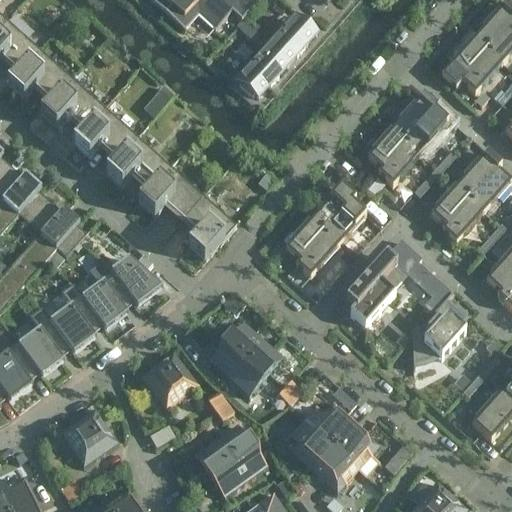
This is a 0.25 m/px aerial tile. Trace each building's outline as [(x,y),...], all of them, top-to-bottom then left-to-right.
[(149,0),(149,1),(147,0),(146,1),(165,18),(181,0),(149,0)] [(181,0),(165,18),(185,35),(186,34),(184,33),(198,17),(215,32),(214,34),(215,35),(231,17),(213,0),(181,0)] [(213,0),(231,17),(241,25),(242,25),(263,0),(213,0)] [(511,14),(505,9),(477,40),(491,52),(511,29),(511,14)] [(281,37),(267,53),(286,70),(296,59),(297,60),(304,52),(303,51),(316,37),(313,35),(314,33),(300,21),(297,25),(294,23),(284,34),(285,36),(283,39),(281,37)] [(0,63),(3,61),(19,75),(20,76),(40,54),(7,25),(0,32),(0,63)] [(253,35),(242,25),(241,25),(236,31),(247,41),(253,35)] [(511,29),(491,52),(488,56),(502,68),(511,57),(511,29)] [(264,45),(253,35),(247,41),(259,51),(264,45)] [(449,71),(463,83),(488,56),(491,52),(477,40),(449,71)] [(250,71),(240,82),(243,85),(239,90),(253,102),(254,100),(257,103),(269,89),(270,90),(278,82),(276,81),(286,70),(267,53),(253,68),(255,70),(252,73),(250,71)] [(19,75),(8,88),(9,89),(23,102),(24,103),(36,90),(52,105),(53,105),(73,83),(40,54),(20,76),(19,75)] [(463,83),(460,86),(474,99),(502,68),(488,56),(463,83)] [(52,105),(41,117),(41,118),(56,131),(57,132),(68,119),(85,134),(86,135),(105,113),(73,83),(53,105),(52,105)] [(156,120),(173,99),(162,91),(145,112),(156,120)] [(501,111),(511,101),(506,96),(496,107),(501,111)] [(423,100),(399,126),(413,139),(434,116),(434,117),(438,113),(423,100)] [(85,134),(74,147),(89,161),(90,161),(101,148),(118,163),(119,164),(138,142),(105,113),(86,135),(85,134)] [(434,116),(413,139),(406,147),(420,160),(448,129),(434,117),(434,116)] [(367,162),(380,174),(381,175),(406,147),(413,139),(399,126),(367,162)] [(118,163),(107,176),(107,177),(122,190),(134,178),(150,193),(151,193),(171,171),(138,142),(119,164),(118,163)] [(381,175),(380,174),(377,178),(392,191),(420,160),(406,147),(381,175)] [(446,172),(456,162),(451,157),(441,167),(446,172)] [(486,157),(459,188),(473,201),(497,174),(498,174),(501,171),(486,157)] [(39,197),(1,163),(0,163),(0,203),(1,205),(0,206),(0,240),(18,220),(39,197)] [(437,182),(446,172),(441,167),(432,178),(437,182)] [(150,193),(139,205),(140,206),(155,219),(166,207),(183,222),(203,200),(171,171),(151,193),(150,193)] [(469,205),(484,217),(511,186),(498,174),(497,174),(473,201),(469,205)] [(428,193),(437,182),(432,178),(423,188),(428,193)] [(418,203),(428,193),(423,188),(413,199),(418,203)] [(444,231),(445,232),(455,221),(469,205),(473,201),(459,188),(431,219),(444,231)] [(341,192),(313,223),(327,236),(352,208),(352,209),(355,205),(341,192)] [(56,253),(76,230),(39,197),(18,220),(40,239),(0,283),(16,298),(56,254),(56,253)] [(203,200),(183,222),(200,237),(189,250),(190,250),(204,263),(205,264),(236,230),(203,200)] [(444,231),(441,235),(456,248),(484,217),(469,205),(455,221),(445,232),(444,231)] [(327,236),(324,239),(338,252),(366,221),(352,209),(352,208),(327,236)] [(313,223),(285,254),(298,266),(299,267),(324,239),(327,236),(313,223)] [(501,240),(510,230),(505,225),(496,235),(501,240)] [(66,262),(86,239),(76,230),(56,253),(56,254),(66,262)] [(492,250),(501,240),(496,235),(487,246),(492,250)] [(298,266),(295,269),(310,283),(338,252),(324,239),(299,267),(298,266)] [(482,261),(492,250),(487,246),(477,256),(482,261)] [(499,297),(500,298),(511,284),(511,256),(486,285),(499,297)] [(386,261),(346,306),(354,313),(349,319),(365,332),(395,299),(392,296),(404,282),(394,273),(396,270),(386,261)] [(128,263),(111,275),(132,303),(131,304),(136,309),(159,290),(145,278),(128,263)] [(111,275),(81,298),(80,299),(100,327),(104,333),(126,317),(122,311),(131,304),(132,303),(111,275)] [(0,316),(16,298),(0,283),(0,316)] [(496,301),(511,314),(511,312),(511,284),(500,298),(499,297),(496,301)] [(68,308),(49,322),(48,322),(68,350),(68,351),(72,357),(94,340),(90,334),(100,327),(80,299),(81,298),(73,289),(61,298),(68,308)] [(453,299),(452,298),(412,343),(413,374),(415,374),(415,372),(426,369),(436,365),(439,363),(441,364),(465,337),(461,333),(464,322),(470,321),(470,320),(462,320),(446,306),(453,299)] [(36,331),(16,347),(37,374),(36,375),(40,381),(63,364),(58,358),(68,351),(68,350),(48,322),(49,322),(41,312),(29,322),(36,331)] [(243,330),(224,351),(240,365),(243,362),(250,368),(253,364),(269,378),(282,364),(282,365),(283,363),(244,328),(242,329),(243,330)] [(493,344),(485,352),(493,359),(500,351),(493,344)] [(16,347),(0,358),(0,390),(2,393),(1,394),(9,404),(31,388),(27,382),(36,375),(37,374),(16,347)] [(240,365),(224,351),(211,365),(209,366),(249,402),(250,400),(269,378),(253,364),(250,368),(243,362),(240,365)] [(165,417),(167,415),(167,414),(197,392),(198,391),(173,358),(140,383),(165,417)] [(489,368),(476,383),(481,388),(494,373),(489,368)] [(476,383),(462,398),(467,402),(481,388),(476,383)] [(511,384),(501,396),(511,406),(511,384)] [(280,396),(289,407),(303,397),(294,385),(280,396)] [(210,404),(223,422),(235,414),(222,396),(210,404)] [(511,406),(501,396),(472,429),(490,445),(511,420),(511,406)] [(316,410),(302,425),(334,453),(355,429),(332,407),(323,417),(316,410)] [(82,470),(83,472),(118,448),(95,414),(60,438),(61,439),(62,439),(83,470),(82,470)] [(334,453),(302,425),(290,439),(297,446),(289,455),(313,477),(334,453)] [(379,450),(355,429),(334,453),(365,481),(378,467),(371,460),(379,450)] [(195,462),(212,485),(229,473),(226,469),(234,464),(231,460),(248,447),(237,432),(238,432),(237,430),(193,461),(195,462)] [(229,473),(212,485),(223,501),(222,501),(224,503),(267,472),(266,470),(265,471),(248,447),(231,460),(234,464),(226,469),(229,473)] [(365,481),(334,453),(313,477),(337,499),(357,475),(365,482),(365,481)] [(25,481),(0,493),(0,503),(4,511),(35,511),(39,510),(25,481)] [(422,489),(408,504),(416,510),(414,511),(464,511),(437,487),(429,495),(422,489)] [(140,511),(128,494),(104,510),(105,511),(140,511)] [(282,511),(273,499),(254,511),(282,511)]
